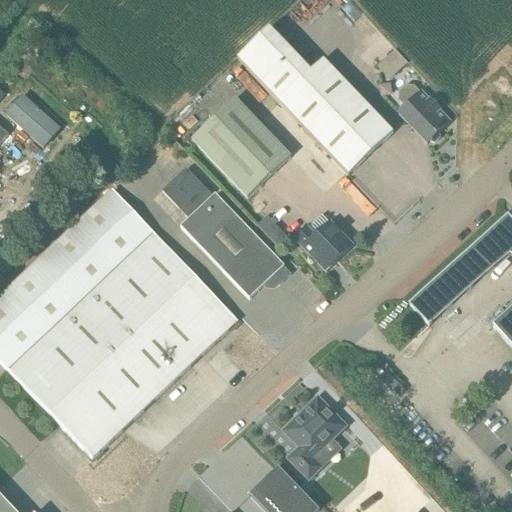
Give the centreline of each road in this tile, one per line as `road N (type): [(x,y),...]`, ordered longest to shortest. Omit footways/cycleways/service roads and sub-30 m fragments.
road 1 (residential): [(157,511),(176,470),(511,153)]
road 2 (residential): [(0,418),(89,511)]
